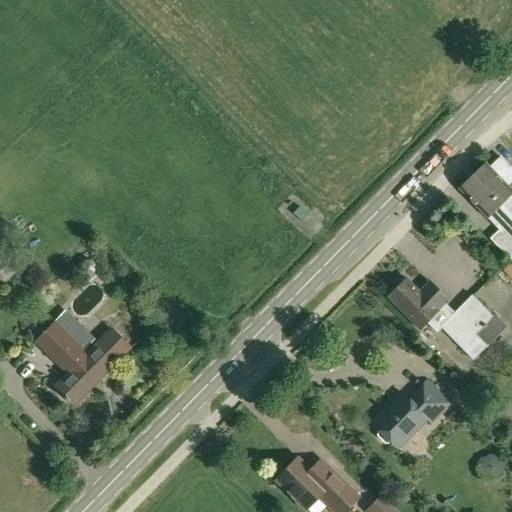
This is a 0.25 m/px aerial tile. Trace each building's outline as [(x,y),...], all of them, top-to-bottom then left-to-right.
[(511,167),(501,156),(490,168),(485,163),(472,176),(511,217),(511,193),(511,192),(511,189),(509,187),(511,183),(511,167)] [(511,217),(472,176),(459,189),(487,217),(488,216),(500,228),(490,238),(510,259),(511,256),(511,217)] [(445,302),(449,299),(437,286),(426,298),(407,279),(388,297),(420,329),(427,322),(436,332),(441,328),(474,360),(487,346),(475,335),(493,317),(472,296),(455,313),(445,302)] [(129,348),(110,329),(84,355),(54,325),(37,342),(67,372),(54,386),(75,407),(98,384),(96,382),(129,348)] [(386,406),(370,422),(379,431),(377,434),(377,437),(385,444),(388,444),(401,431),(408,437),(411,437),(417,431),(417,428),(426,419),(431,424),(451,404),(429,381),(410,401),(403,394),(389,409),(386,406)] [(309,471),(297,459),(276,480),(306,510),(319,497),(334,511),(344,511),(358,498),(319,460),(309,471)] [(398,511),(381,495),(367,510),(369,511),(398,511)]
